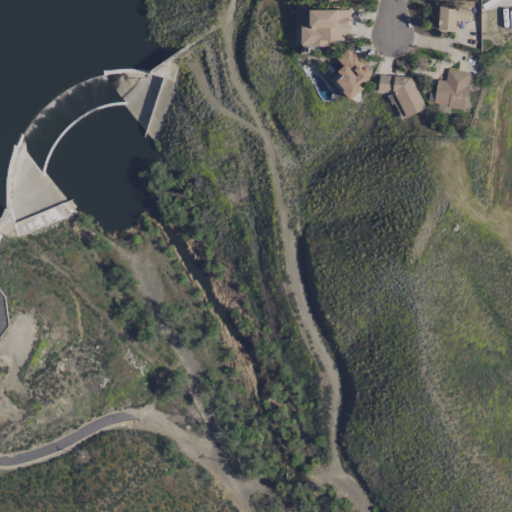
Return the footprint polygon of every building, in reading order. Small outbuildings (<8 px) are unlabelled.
[(454,31),(454,21),(468,22),(468,4),(438,4),(437,30),(454,31)] [(349,10),(308,10),(308,26),(300,25),(299,46),(330,46),(330,40),(348,41),(349,10)] [(332,80),(349,98),(373,76),(348,48),(336,59),(344,68),(332,80)] [(470,73),(446,69),(444,81),(436,80),(432,104),(464,109),(470,73)] [(409,70),(377,82),(382,93),(393,89),(404,117),(424,109),(409,70)]
